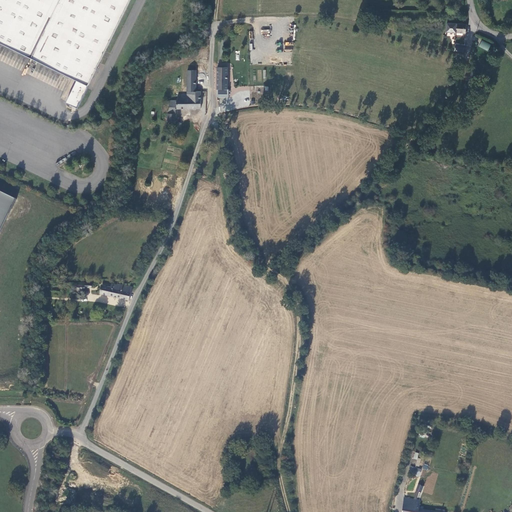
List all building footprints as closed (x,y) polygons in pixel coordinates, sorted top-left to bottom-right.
[(66,102),(78,108),(130,0),(0,0),(0,42),(77,80),(66,102)] [(466,26),(463,25),(446,24),(445,33),(465,35),(466,26)] [(488,51),(491,44),(481,40),(479,47),(488,51)] [(227,68),(218,68),(216,68),(216,90),(227,90),(227,68)] [(195,92),(195,71),(186,71),(186,96),(186,99),(199,99),(200,92),(195,92)] [(216,90),(216,98),(231,98),(231,90),(227,90),(216,90)] [(199,110),(199,99),(186,99),(186,96),(177,96),(177,100),(176,100),(176,101),(169,101),(168,109),(167,114),(166,123),(174,123),(174,108),(176,108),(176,109),(199,110)] [(0,231),(15,201),(0,193),(0,231)] [(129,299),(132,286),(117,282),(116,284),(111,282),(110,286),(102,284),(101,293),(129,299)] [(415,471),(411,470),(410,474),(419,476),(421,469),(416,468),(415,471)] [(430,511),(431,511),(424,511),(425,508),(420,507),(421,501),(405,499),(403,511),(430,511)]
